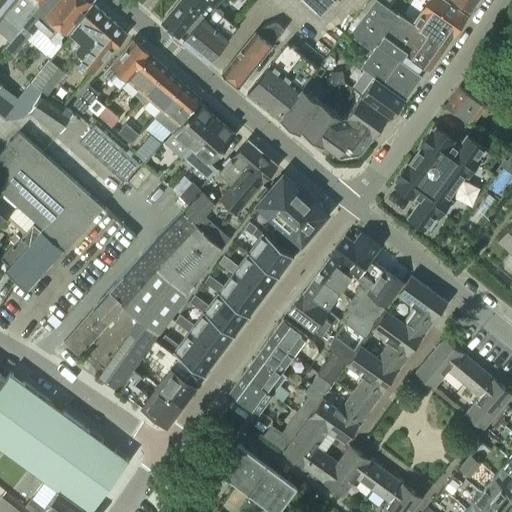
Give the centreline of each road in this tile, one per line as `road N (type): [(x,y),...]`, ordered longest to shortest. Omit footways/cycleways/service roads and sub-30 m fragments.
road 1 (residential): [(352,204),(165,454)]
road 2 (residential): [(352,204),(116,0)]
road 3 (residential): [(352,204),(498,0)]
road 4 (residential): [(352,204),(511,337)]
road 5 (residential): [(165,454),(0,341)]
